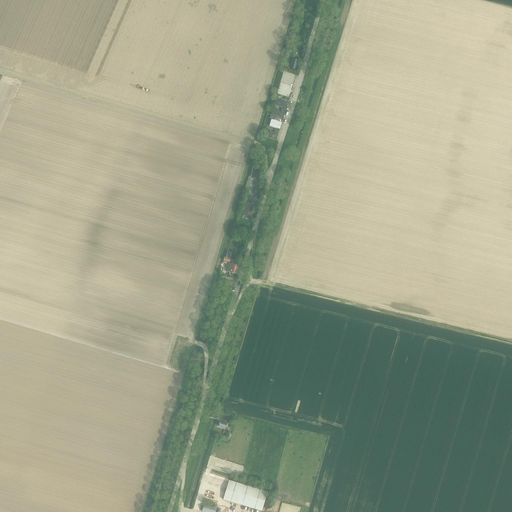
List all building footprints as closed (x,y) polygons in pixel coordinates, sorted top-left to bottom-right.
[(292,58),(289,68),(296,70),(298,60),(292,58)] [(259,179),(261,171),(253,169),(251,178),(259,179)] [(251,217),(253,213),(255,213),(258,200),(253,198),(251,204),(247,203),(244,213),(247,214),(246,216),(251,217)] [(227,272),(236,274),(238,267),(229,264),(227,272)] [(229,480),(223,500),(261,511),(267,492),(229,480)]
